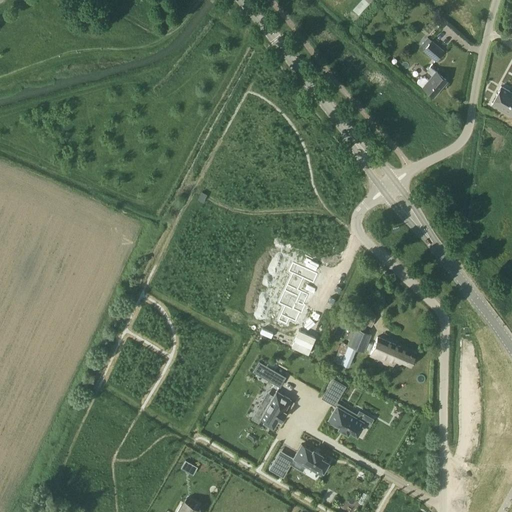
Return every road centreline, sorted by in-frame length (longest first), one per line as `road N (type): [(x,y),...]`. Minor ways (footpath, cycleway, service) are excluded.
road 1 (unclassified): [(442,502),(444,324),(358,234),(367,204)]
road 2 (unclassified): [(411,168),(460,147),(498,0)]
road 3 (residential): [(442,502),(292,421),(282,438)]
road 4 (tertiary): [(358,147),(241,0)]
road 5 (tertiary): [(511,347),(421,228)]
